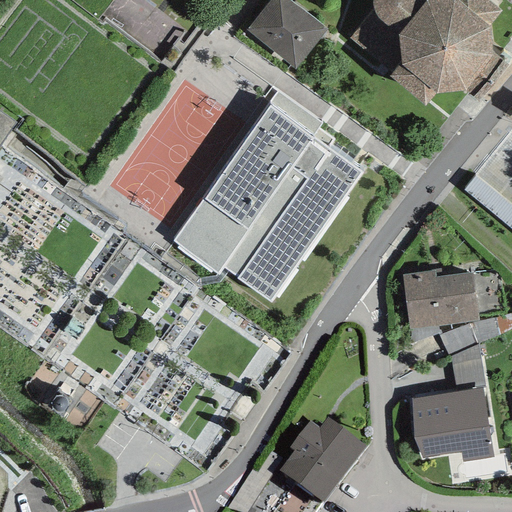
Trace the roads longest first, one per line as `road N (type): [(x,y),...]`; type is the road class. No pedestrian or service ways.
road 1 (tertiary): [(348,291),(229,485),(188,511)]
road 2 (tertiary): [(511,86),(348,291)]
road 3 (residential): [(386,496),(372,322),(348,291)]
road 4 (residential): [(386,496),(511,508)]
